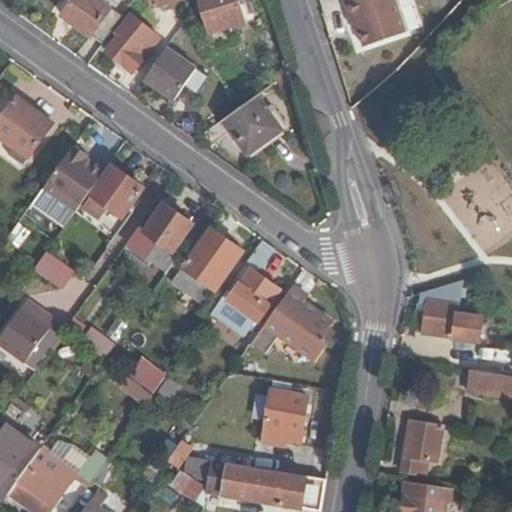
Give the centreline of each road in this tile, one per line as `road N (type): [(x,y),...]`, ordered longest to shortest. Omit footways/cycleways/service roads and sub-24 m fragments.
road 1 (residential): [(375,264),(328,256),(0,23)]
road 2 (residential): [(375,264),(378,326),(348,511)]
road 3 (residential): [(295,0),(341,139)]
road 4 (residential): [(375,264),(378,221),(341,139)]
road 5 (residential): [(341,139),(339,172),(375,264)]
